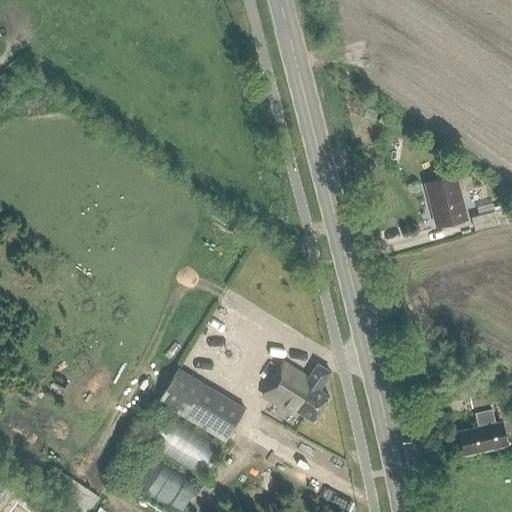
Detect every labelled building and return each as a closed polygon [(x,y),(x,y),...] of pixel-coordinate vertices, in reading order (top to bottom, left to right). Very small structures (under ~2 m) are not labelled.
[(440,226),(467,219),(460,193),(474,189),(470,176),(457,179),(456,176),(425,183),(432,208),(436,207),(440,226)] [(503,222),(500,210),(492,211),(471,217),(474,230),(503,222)] [(331,372),(318,364),(309,377),(283,361),(261,394),(291,413),(294,409),(312,421),(329,395),(319,389),(331,372)] [(178,368),(159,401),(224,440),(244,407),(178,368)] [(489,389),(468,395),(472,408),(492,403),(489,389)] [(483,450),(507,444),(505,433),(511,431),(511,430),(511,418),(494,423),(491,409),(475,413),(478,430),(458,434),(462,452),(482,447),(483,450)] [(220,451),(166,418),(149,446),(203,479),(220,451)] [(168,511),(181,511),(195,490),(141,457),(124,485),(168,511)] [(59,468),(47,485),(86,511),(88,511),(100,496),(59,468)]
